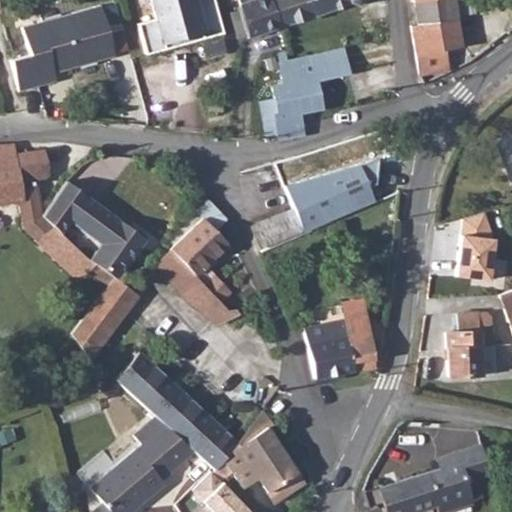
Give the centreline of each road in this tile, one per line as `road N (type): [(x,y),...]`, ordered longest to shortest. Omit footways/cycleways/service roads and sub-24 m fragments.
road 1 (residential): [(236,154),(237,201),(260,248),(293,385),(356,448)]
road 2 (unclassified): [(384,398),(437,123)]
road 3 (residential): [(236,154),(155,134),(0,129)]
road 4 (residential): [(437,123),(402,117),(285,150),(236,154)]
road 5 (residential): [(511,426),(384,398)]
